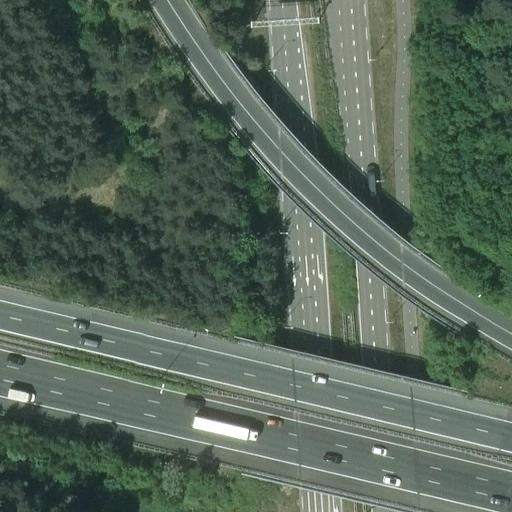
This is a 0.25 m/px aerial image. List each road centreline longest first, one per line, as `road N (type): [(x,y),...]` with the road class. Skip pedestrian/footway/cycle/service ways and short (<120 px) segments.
road 1 (motorway): [(511,437),(0,315)]
road 2 (primary): [(383,511),(343,0)]
road 3 (primary): [(282,0),(316,511)]
road 4 (motorway): [(511,342),(404,274),(306,189),(157,0)]
road 5 (motorway): [(33,379),(511,494)]
